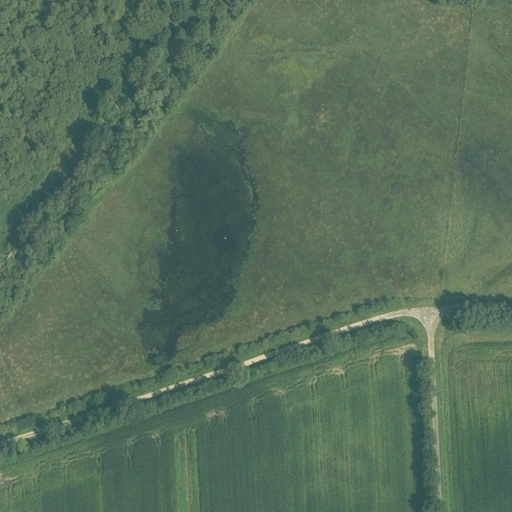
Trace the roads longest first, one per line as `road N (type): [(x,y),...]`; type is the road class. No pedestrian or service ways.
road 1 (track): [(429,311),(0,445)]
road 2 (unclassified): [(511,310),(429,311),(439,511)]
